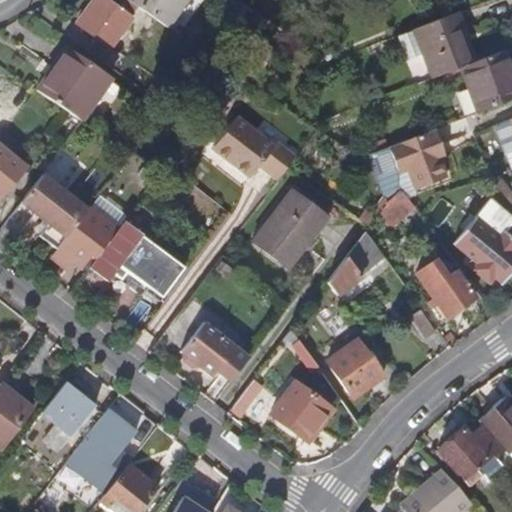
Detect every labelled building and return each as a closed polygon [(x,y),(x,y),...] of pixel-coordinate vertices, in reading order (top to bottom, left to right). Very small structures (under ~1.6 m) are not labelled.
[(104,47),(133,7),(124,0),(123,0),(112,0),(109,5),(101,0),(87,0),(71,24),(104,47)] [(123,0),(124,0),(133,7),(161,27),(179,0),(123,0)] [(462,32),(456,15),(410,33),(430,83),(459,71),(466,68),(453,36),(462,32)] [(475,64),(462,32),(453,36),(466,68),(475,64)] [(227,64),(247,78),(257,64),(253,61),(260,50),(245,39),(227,64)] [(54,46),(25,88),(69,119),(98,77),(54,46)] [(459,71),(477,112),(511,98),(511,80),(501,53),(475,64),(466,68),(459,71)] [(269,145),(234,117),(211,145),(221,152),(219,156),(245,177),(254,165),(272,179),(290,156),(272,142),(269,145)] [(74,124),(59,142),(79,158),(93,139),(74,124)] [(442,148),(435,129),(388,147),(398,172),(407,169),(415,189),(446,177),(439,157),(436,150),(442,148)] [(208,148),(219,156),(221,152),(211,145),(208,148)] [(445,155),(442,148),(436,150),(439,157),(445,155)] [(0,180),(13,164),(0,153),(0,180)] [(66,219),(69,221),(81,205),(37,170),(15,197),(38,216),(34,220),(37,223),(31,231),(47,243),(66,219)] [(279,266),(320,216),(284,188),(245,239),(279,266)] [(380,217),(405,225),(413,202),(388,193),(380,217)] [(4,211),(31,231),(37,223),(34,220),(38,216),(15,197),(4,211)] [(69,221),(42,255),(59,268),(66,259),(79,269),(85,262),(112,227),(82,203),(81,205),(69,221)] [(483,221),(476,217),(455,245),(479,264),(475,270),(487,280),(490,276),(501,283),(511,267),(511,237),(505,231),(511,221),(511,217),(495,204),(483,221)] [(114,261),(157,295),(178,269),(117,221),(112,227),(85,262),(103,276),(114,261)] [(338,294),(373,252),(358,233),(324,276),(338,294)] [(417,277),(445,317),(448,315),(451,320),(463,311),(461,307),(474,299),(455,273),(445,279),(434,265),(417,277)] [(216,375),(224,381),(246,352),(197,315),(172,347),(205,373),(208,369),(214,361),(222,367),(216,375)] [(430,343),(439,336),(426,319),(417,326),(430,343)] [(329,364),(356,398),(385,374),(359,341),(329,364)] [(208,369),(216,375),(222,367),(214,361),(208,369)] [(80,399),(51,377),(26,409),(56,432),(80,399)] [(266,415),(298,440),(321,409),(289,384),(266,415)] [(0,431),(20,405),(0,389),(0,431)] [(511,401),(507,396),(479,421),(483,425),(503,447),(509,453),(511,450),(511,401)] [(122,424),(94,402),(53,456),(91,486),(110,462),(114,457),(117,452),(106,444),(122,424)] [(494,454),(503,447),(483,425),(469,437),(463,430),(439,451),(474,490),(486,477),(478,468),(494,454)] [(128,468),(114,457),(110,462),(124,473),(128,468)] [(120,511),(145,481),(128,468),(124,473),(110,462),(91,486),(88,490),(115,511),(120,511)] [(457,511),(471,499),(442,468),(402,507),(406,511),(457,511)] [(157,511),(198,511),(202,505),(187,496),(185,500),(170,492),(161,507),(161,506),(157,511)]
